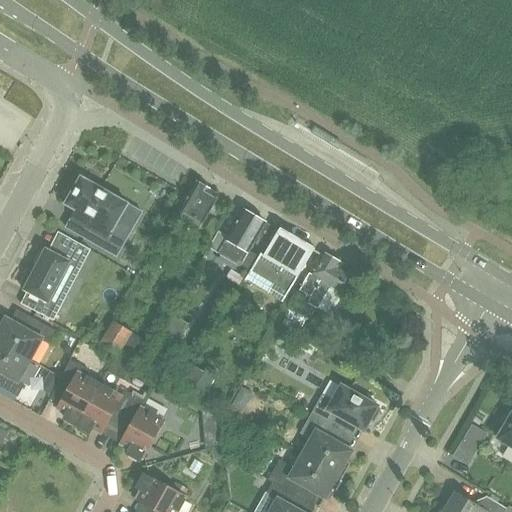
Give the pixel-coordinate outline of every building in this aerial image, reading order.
[(134,227),(132,226),(131,226),(119,219),(126,206),(128,204),(126,202),(125,203),(82,178),(83,178),(80,176),(79,179),(77,183),(73,181),(64,195),(69,198),(66,202),(64,204),(67,205),(93,220),(84,236),(84,235),(83,238),(85,239),(114,255),(114,256),(116,257),(118,255),(117,255),(132,229),(134,227)] [(199,228),(215,202),(219,195),(207,188),(207,185),(201,181),(198,183),(195,181),(176,213),(187,220),(185,224),(189,226),(191,223),(199,228)] [(263,250),(275,229),(265,223),(254,216),(254,212),(249,209),(245,211),(243,210),(239,217),(227,237),(218,232),(208,249),(217,254),(240,267),(257,238),(260,239),(256,246),(263,250)] [(265,254),(262,252),(246,279),(284,301),(313,250),(315,248),(280,228),(265,254)] [(68,239),(59,256),(70,262),(79,245),(68,239)] [(59,256),(48,250),(45,249),(43,252),(41,251),(35,262),(37,263),(23,290),(30,294),(24,306),(42,315),(70,262),(59,256)] [(359,280),(340,269),(343,264),(325,254),(313,275),(309,272),(299,290),(312,297),(307,304),(317,310),(331,285),(350,296),(359,280)] [(283,313),(301,324),(307,314),(300,309),(307,298),(296,292),(283,313)] [(322,313),(315,326),(328,333),(335,320),(322,313)] [(26,329),(10,321),(6,318),(4,320),(0,318),(0,317),(0,343),(30,360),(42,339),(48,342),(54,331),(33,318),(26,329)] [(126,354),(137,334),(114,322),(99,349),(121,362),(126,354)] [(278,324),(272,335),(287,344),(293,333),(278,324)] [(394,338),(391,350),(397,351),(400,340),(394,338)] [(0,376),(0,386),(17,397),(24,385),(18,382),(30,360),(0,343),(0,372),(2,373),(0,376)] [(143,368),(165,381),(176,361),(155,349),(143,368)] [(130,368),(115,359),(108,372),(123,381),(130,368)] [(69,388),(60,403),(57,409),(67,414),(64,418),(77,425),(100,385),(88,378),(90,374),(88,370),(70,360),(59,382),(69,388)] [(178,393),(198,405),(217,373),(206,366),(203,371),(194,366),(178,393)] [(112,412),(122,418),(134,396),(124,390),(121,397),(100,385),(77,425),(89,432),(91,428),(101,433),(112,412)] [(322,395),(311,414),(337,429),(343,419),(364,430),(369,420),(373,423),(381,410),(376,407),(377,406),(366,399),(368,395),(355,388),(353,392),(341,385),(332,400),(322,395)] [(241,387),(232,406),(243,412),(252,393),(241,387)] [(144,402),(134,396),(122,418),(132,423),(120,444),(130,449),(127,454),(139,460),(141,456),(143,457),(163,420),(141,408),(144,402)] [(205,400),(202,406),(211,411),(214,406),(205,400)] [(308,403),(303,400),(299,406),(304,409),(308,403)] [(511,410),(508,408),(499,422),(505,425),(498,437),(498,436),(497,438),(498,439),(498,438),(511,446),(511,410)] [(221,419),(204,409),(207,448),(222,444),(221,419)] [(337,429),(311,414),(300,433),(310,439),(302,454),(343,477),(351,463),(346,461),(352,451),(331,439),(337,429)] [(454,456),(467,464),(477,448),(463,440),(454,456)] [(305,487),(321,496),(325,498),(331,488),(335,491),(343,477),(302,454),(294,469),(279,460),(268,480),(299,497),(305,487)] [(226,467),(231,470),(236,468),(236,462),(231,459),(226,462),(226,467)] [(156,511),(176,511),(185,497),(179,493),(183,486),(175,482),(171,489),(149,477),(148,478),(144,476),(137,487),(142,489),(136,499),(157,511),(156,511)] [(301,511),(293,507),(299,497),(268,480),(273,482),(267,493),(277,499),(269,511),(301,511)] [(444,508),(443,510),(446,511),(506,511),(508,510),(487,498),(481,508),(456,493),(453,498),(450,499),(444,508)]
